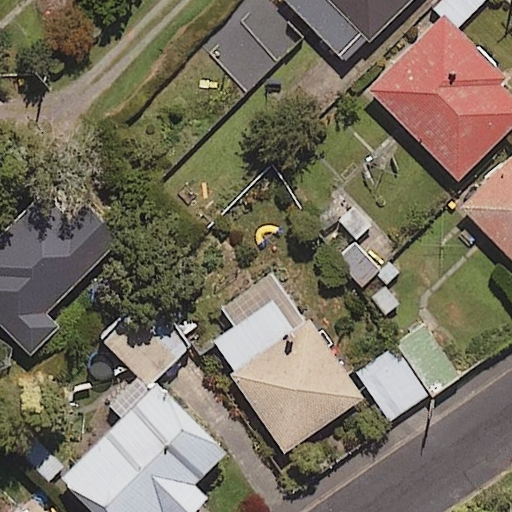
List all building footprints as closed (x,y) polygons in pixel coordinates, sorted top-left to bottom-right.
[(300,35),(264,0),(260,0),(209,54),(247,90),(300,35)] [(407,0),(280,0),(344,64),(407,0)] [(440,13),(456,29),(485,0),(437,0),(432,5),(440,13)] [(456,29),(440,13),(360,89),(452,186),(511,129),(511,84),(474,47),(456,29)] [(511,154),(459,206),(511,259),(511,154)] [(125,237),(61,172),(0,232),(0,315),(35,351),(62,324),(49,311),(125,237)] [(361,398),(272,270),(218,307),(234,328),(210,345),(284,451),(361,398)] [(143,374),(151,383),(160,374),(190,344),(144,298),(106,337),(143,374)] [(427,394),(397,346),(357,371),(387,420),(427,394)] [(151,383),(143,374),(115,401),(129,416),(70,473),(107,511),(169,511),(171,511),(198,511),(215,495),(201,480),(232,450),(160,374),(151,383)]
